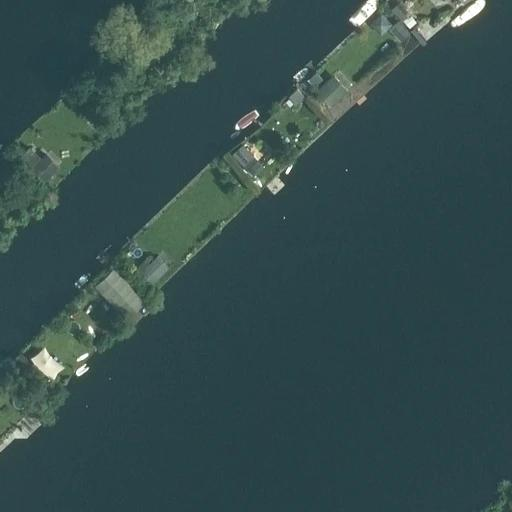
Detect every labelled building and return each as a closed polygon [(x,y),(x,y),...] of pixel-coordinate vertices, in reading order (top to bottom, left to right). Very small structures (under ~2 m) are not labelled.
[(396,5),(392,9),(403,21),(407,17),(396,5)] [(398,21),(390,29),(401,40),(410,32),(398,21)] [(414,28),(411,31),(423,45),(426,42),(414,28)] [(316,72),(310,78),(316,85),(322,78),(316,72)] [(332,76),(316,91),(331,107),(346,92),(332,76)] [(297,88),(289,96),(297,104),(305,97),(297,88)] [(243,144),(234,153),(253,174),(263,166),(243,144)] [(30,146),(20,157),(32,168),(45,181),(54,171),(42,158),(30,146)] [(146,259),(136,268),(151,284),(162,273),(151,261),(150,263),(146,259)] [(22,355),(14,362),(27,375),(38,387),(50,377),(36,361),(31,365),(22,355)] [(13,365),(7,371),(15,379),(21,374),(13,365)]
